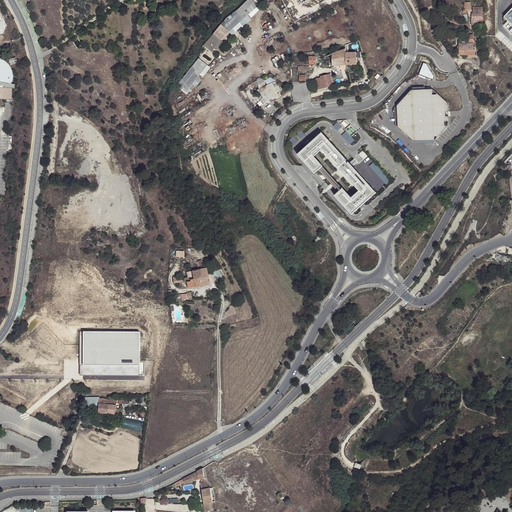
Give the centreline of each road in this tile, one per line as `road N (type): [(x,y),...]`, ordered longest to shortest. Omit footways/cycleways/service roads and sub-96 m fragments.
road 1 (tertiary): [(336,297),(280,390),(249,421),(133,479),(0,483)]
road 2 (residential): [(10,0),(33,58),(39,126),(17,297),(0,336)]
road 3 (unclassified): [(397,0),(412,46),(389,85),(367,104),(294,116),(279,134),(281,159),(335,224)]
road 4 (tertiary): [(511,102),(399,220)]
